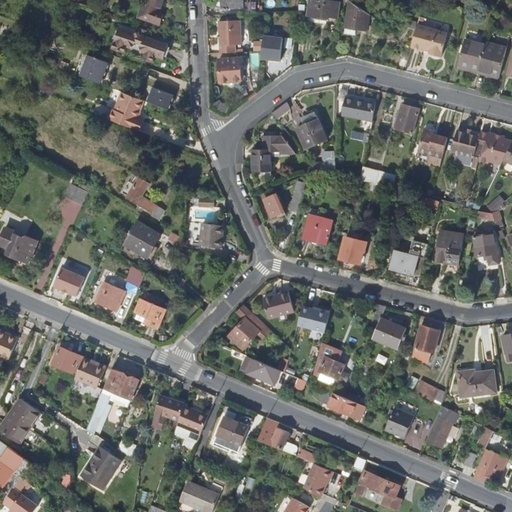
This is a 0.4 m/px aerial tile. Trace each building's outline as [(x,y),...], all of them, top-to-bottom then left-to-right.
[(162,16),(163,12),(166,0),(148,0),(142,20),(164,27),(167,17),(162,16)] [(243,0),(216,0),(217,9),(224,9),(224,12),(229,12),(229,9),(244,9),(243,0)] [(328,17),(337,18),(339,4),(313,0),(310,0),(309,16),(327,19),(328,17)] [(368,30),(370,15),(350,2),(346,35),(356,36),(357,29),(368,30)] [(220,25),(222,53),(236,53),(236,45),(242,45),(241,21),(221,21),(221,25),(220,25)] [(418,25),(412,48),(423,50),(423,48),(431,50),(430,54),(441,57),(448,33),(418,25)] [(141,33),(140,33),(137,34),(121,28),(114,49),(126,53),(127,51),(145,57),(144,60),(154,63),(156,57),(165,60),(170,45),(146,37),(142,36),(141,33)] [(141,29),(140,33),(141,33),(142,36),(146,37),(148,31),(141,29)] [(265,37),(262,59),(281,60),(284,39),(265,37)] [(459,68),(479,73),(480,71),(486,46),(466,40),(459,68)] [(487,46),(486,46),(480,71),(492,74),(492,76),(500,78),(507,49),(488,44),(487,46)] [(87,56),(80,75),(101,84),(108,64),(87,56)] [(243,85),(251,85),(250,59),(220,60),(221,83),(243,82),(243,85)] [(156,88),(150,102),(172,110),(177,96),(156,88)] [(140,119),(142,113),(147,101),(123,92),(116,110),(114,110),(110,119),(145,133),(149,122),(142,119),(140,119)] [(342,116),(372,122),(376,103),(345,98),(342,116)] [(291,109),(287,102),(273,113),(278,119),(291,109)] [(396,129),(414,133),(419,109),(403,104),(396,129)] [(306,122),(307,124),(297,130),(307,149),(327,138),(317,119),(315,117),(306,122)] [(419,154),(442,161),(448,140),(435,136),(435,133),(425,130),(419,154)] [(475,156),(480,139),(457,133),(451,155),(474,160),(475,156)] [(489,162),(502,165),(503,162),(504,159),(511,144),(511,141),(504,140),(505,137),(489,133),(489,135),(481,133),(480,139),(475,156),(480,158),(479,161),(489,163),(489,162)] [(253,152),(252,172),(262,172),(262,178),(271,178),(271,158),(280,157),(280,154),(294,154),(282,137),(263,137),(263,152),(253,152)] [(511,144),(504,159),(503,162),(511,165),(511,144)] [(456,167),(476,173),(478,163),(459,158),(456,167)] [(327,164),(312,165),(313,166),(316,170),(325,171),(335,174),(336,165),(327,164)] [(305,169),(308,174),(311,173),(316,170),(313,166),(305,169)] [(379,170),(364,166),(361,180),(364,181),(391,188),(392,182),(378,178),(379,170)] [(128,198),(141,205),(145,198),(143,197),(150,184),(139,178),(128,198)] [(291,209),(300,212),(304,199),(305,195),(303,193),(305,183),(298,184),(291,209)] [(84,204),(90,192),(74,184),(68,196),(84,204)] [(272,218),(285,212),(277,194),(264,200),(272,218)] [(145,198),(141,205),(154,213),(158,206),(145,198)] [(215,199),(200,198),(199,207),(214,208),(215,199)] [(421,206),(438,210),(441,202),(423,198),(421,206)] [(489,209),(492,214),(497,210),(505,203),(501,198),(489,209)] [(167,210),(158,206),(154,213),(162,218),(167,210)] [(501,221),(497,210),(492,214),(495,223),(501,221)] [(309,214),(303,238),(327,244),(333,221),(309,214)] [(126,244),(133,248),(131,252),(147,261),(162,234),(139,221),(126,244)] [(504,227),(501,221),(495,223),(498,229),(504,227)] [(220,249),(222,226),(202,224),(199,246),(220,249)] [(29,231),(26,239),(15,234),(15,232),(7,228),(0,244),(10,249),(8,254),(31,264),(43,236),(29,231)] [(465,235),(453,233),(451,238),(441,236),(437,262),(460,266),(465,235)] [(489,256),(490,265),(499,264),(495,235),(475,238),(478,257),(489,256)] [(341,259),(361,264),(365,252),(367,252),(369,243),(347,238),(341,259)] [(391,267),(396,269),(414,274),(421,275),(430,244),(415,240),(411,254),(396,250),(391,267)] [(128,281),(140,286),(146,272),(134,265),(128,281)] [(63,268),(55,287),(64,291),(66,288),(70,290),(69,293),(79,296),(86,278),(63,268)] [(413,278),(414,274),(396,269),(396,273),(413,278)] [(118,311),(126,291),(106,283),(98,303),(118,311)] [(264,299),(270,318),(295,311),(289,291),(264,299)] [(142,299),(135,317),(159,327),(166,310),(142,299)] [(370,325),(378,328),(381,319),(386,307),(378,305),(370,325)] [(265,340),(272,332),(244,306),(236,314),(243,321),(230,336),(235,340),(234,343),(242,350),(256,333),(265,340)] [(298,326),(326,333),(331,314),(315,310),(303,306),(298,326)] [(406,331),(381,319),(378,328),(374,338),(398,349),(406,331)] [(435,353),(441,332),(424,327),(417,348),(418,348),(415,358),(427,362),(430,352),(435,353)] [(7,329),(6,332),(19,337),(20,334),(7,329)] [(0,356),(9,360),(11,355),(19,337),(6,332),(5,334),(0,331),(0,356)] [(84,358),(59,347),(52,363),(77,374),(78,371),(84,359),(84,358)] [(329,351),(320,372),(332,377),(339,380),(343,371),(346,365),(339,363),(342,356),(329,351)] [(371,359),(366,356),(359,372),(364,374),(371,359)] [(279,370),(254,360),(249,357),(243,371),(274,384),(280,370),(279,370)] [(91,362),(84,359),(78,371),(76,377),(98,387),(106,365),(97,362),(96,364),(91,362)] [(282,360),(279,370),(280,370),(285,373),(289,361),(282,360)] [(118,373),(112,370),(102,394),(109,396),(107,401),(127,409),(139,380),(119,371),(118,373)] [(351,374),(343,371),(339,380),(347,384),(351,374)] [(331,380),(332,377),(320,372),(319,375),(331,380)] [(460,374),(464,398),(497,394),(494,373),(474,376),(474,372),(460,374)] [(301,390),(305,381),(301,379),(297,388),(301,390)] [(426,398),(434,402),(439,390),(426,384),(420,395),(426,398)] [(185,402),(161,392),(154,422),(162,425),(166,416),(162,414),(162,413),(180,420),(185,404),(185,402)] [(367,407),(358,403),(348,399),(336,393),(331,404),(341,409),(341,410),(362,419),(367,407)] [(107,401),(109,396),(102,394),(86,430),(93,433),(107,401)] [(434,408),(437,403),(434,402),(426,398),(423,403),(434,408)] [(0,429),(0,430),(20,444),(41,414),(21,399),(0,429)] [(192,407),(185,404),(180,420),(178,424),(201,434),(209,414),(201,411),(203,406),(194,402),(192,407)] [(421,409),(431,414),(434,408),(423,403),(421,409)] [(431,414),(437,417),(438,416),(442,406),(437,403),(434,408),(431,414)] [(211,409),(203,406),(201,411),(209,414),(211,409)] [(395,409),(391,417),(386,429),(406,437),(414,417),(395,409)] [(445,419),(438,416),(437,417),(427,441),(443,448),(454,423),(452,422),(453,420),(457,421),(460,415),(449,409),(445,419)] [(241,445),(249,426),(224,416),(217,434),(241,445)] [(273,425),(275,420),(268,417),(258,440),(282,449),(286,451),(295,455),(297,450),(296,447),(285,443),(290,432),(273,425)] [(486,426),(479,441),(487,445),(495,430),(486,426)] [(0,440),(0,458),(0,459),(23,476),(32,464),(0,440)] [(83,475),(104,489),(123,460),(102,446),(83,475)] [(508,457),(487,448),(473,477),(483,481),(488,484),(489,482),(488,481),(491,473),(499,477),(508,457)] [(309,452),(306,459),(316,464),(320,457),(309,452)] [(465,464),(471,467),(476,457),(469,454),(465,464)] [(0,489),(0,502),(2,504),(3,502),(14,488),(23,476),(0,459),(0,458),(0,487),(1,489),(0,489)] [(334,471),(326,468),(316,464),(314,463),(304,487),(321,497),(329,478),(330,479),(334,471)] [(365,471),(360,482),(368,485),(387,494),(383,503),(399,510),(403,499),(396,497),(401,486),(375,475),(376,472),(369,469),(367,472),(365,471)] [(207,511),(212,511),(220,495),(188,481),(181,501),(207,511)] [(364,497),(366,489),(359,486),(356,493),(364,497)] [(38,511),(39,511),(14,488),(3,502),(12,511),(10,511),(38,511)] [(306,511),(310,507),(293,497),(284,511),(306,511)]
